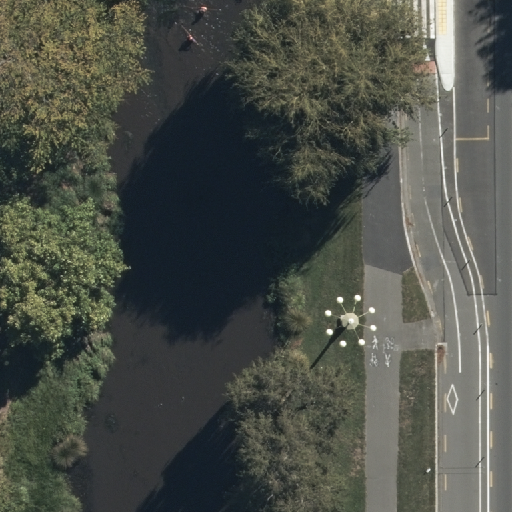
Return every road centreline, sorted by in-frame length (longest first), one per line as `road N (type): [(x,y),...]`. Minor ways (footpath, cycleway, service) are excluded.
road 1 (tertiary): [(511,466),(508,127)]
road 2 (tertiary): [(508,127),(507,0)]
